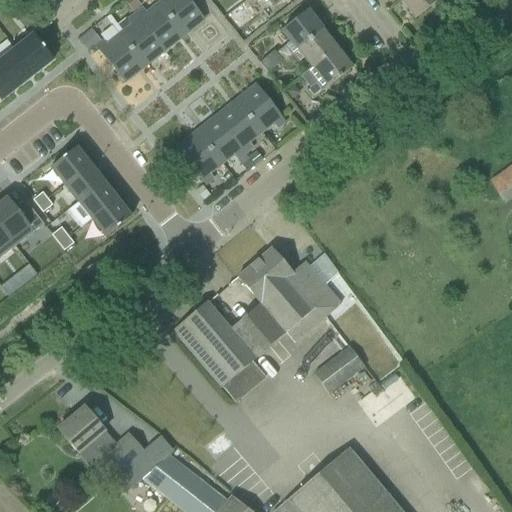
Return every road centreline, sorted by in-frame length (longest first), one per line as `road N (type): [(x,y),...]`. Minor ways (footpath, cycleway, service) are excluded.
road 1 (residential): [(0,144),(44,110),(73,104),(201,252)]
road 2 (residential): [(201,252),(417,85)]
road 3 (residential): [(8,400),(201,252)]
